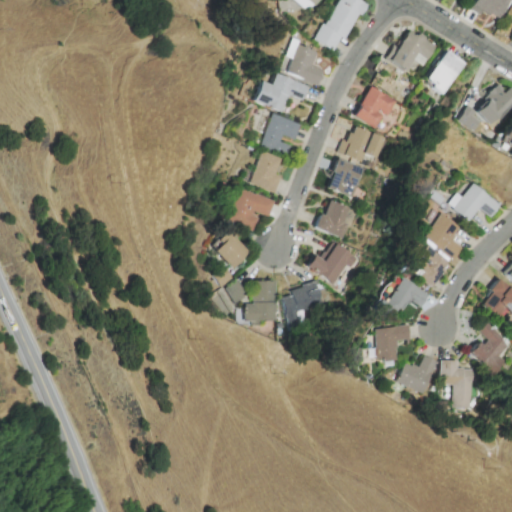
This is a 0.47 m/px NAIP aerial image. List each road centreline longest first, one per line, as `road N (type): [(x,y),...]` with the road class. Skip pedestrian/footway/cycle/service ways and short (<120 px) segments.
road 1 (track): [(417,511),(310,459),(224,392),(140,249),(123,180)]
road 2 (track): [(61,222),(45,184),(57,121),(38,84),(53,56),(94,52),(107,78),(123,180)]
road 3 (residential): [(390,0),(342,74),(279,247)]
road 4 (secondary): [(0,282),(100,511)]
road 5 (residential): [(511,223),(472,267),(435,330)]
road 6 (residential): [(405,0),(511,69)]
